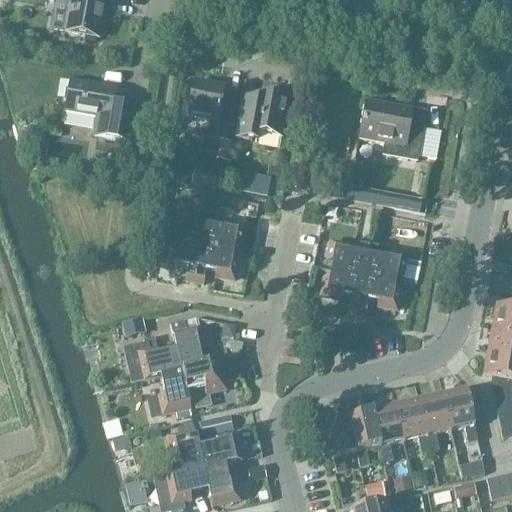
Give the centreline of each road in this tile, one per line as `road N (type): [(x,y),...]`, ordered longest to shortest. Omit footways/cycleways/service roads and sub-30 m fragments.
road 1 (residential): [(280,423),(313,386),(445,349),(467,278)]
road 2 (residential): [(280,423),(264,411),(264,383),(290,215)]
road 3 (residential): [(467,278),(509,71)]
road 4 (residential): [(509,71),(344,39)]
road 5 (residential): [(344,39),(251,22),(207,0)]
